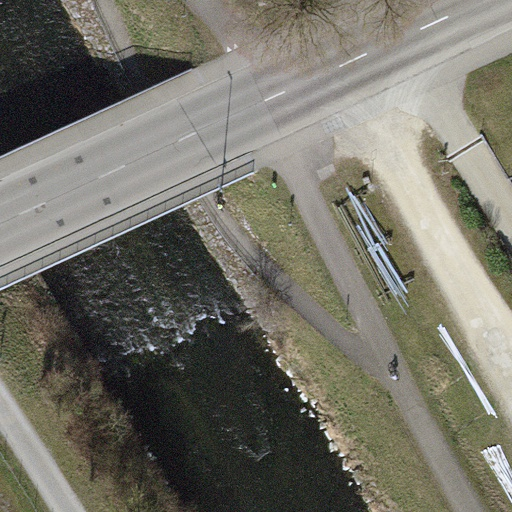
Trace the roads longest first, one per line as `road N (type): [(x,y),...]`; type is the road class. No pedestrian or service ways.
road 1 (primary): [(483,0),(0,222)]
road 2 (track): [(393,376),(265,268),(217,208),(106,0)]
road 3 (track): [(205,0),(244,46),(271,97),(393,376)]
road 4 (track): [(393,376),(475,511)]
road 5 (track): [(62,511),(0,409)]
